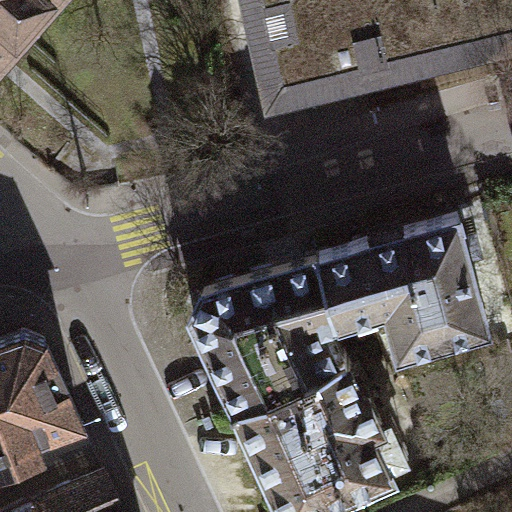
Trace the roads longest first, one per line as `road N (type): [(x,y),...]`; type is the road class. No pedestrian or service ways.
road 1 (residential): [(511,122),(55,255)]
road 2 (residential): [(55,255),(186,511)]
